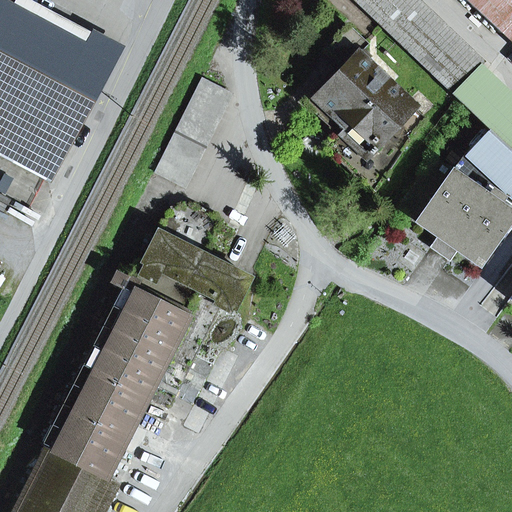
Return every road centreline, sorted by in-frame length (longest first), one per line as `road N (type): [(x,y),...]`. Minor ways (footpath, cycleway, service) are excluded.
road 1 (residential): [(163,0),(11,312)]
road 2 (residential): [(160,511),(286,331),(314,259)]
road 3 (residential): [(314,259),(277,183),(248,89),(251,0)]
road 4 (residential): [(511,370),(451,327),(314,259)]
